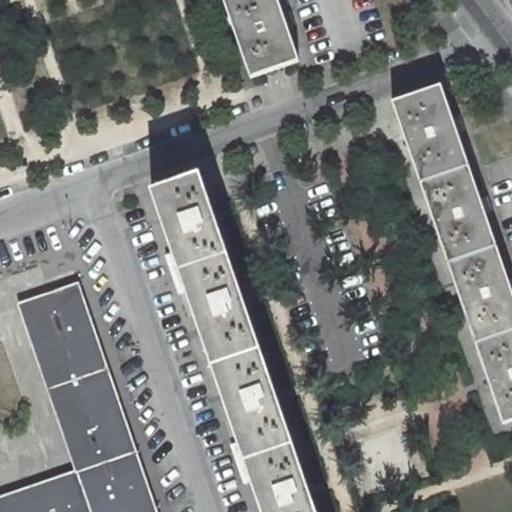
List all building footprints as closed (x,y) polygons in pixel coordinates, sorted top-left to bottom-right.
[(299,61),(277,0),(223,0),(251,78),(299,61)] [(511,420),(511,292),(441,86),(393,102),(503,424),(511,420)] [(316,511),(200,175),(152,191),(262,511),(316,511)] [(72,298),(81,294),(78,285),(20,305),(23,315),(33,311),(72,298)] [(101,511),(33,311),(23,315),(77,472),(0,498),(0,509),(53,491),(59,511),(156,511),(81,294),(72,298),(145,511),(101,511)] [(145,511),(72,298),(33,311),(101,511),(145,511)] [(59,511),(53,491),(0,509),(0,511),(59,511)]
